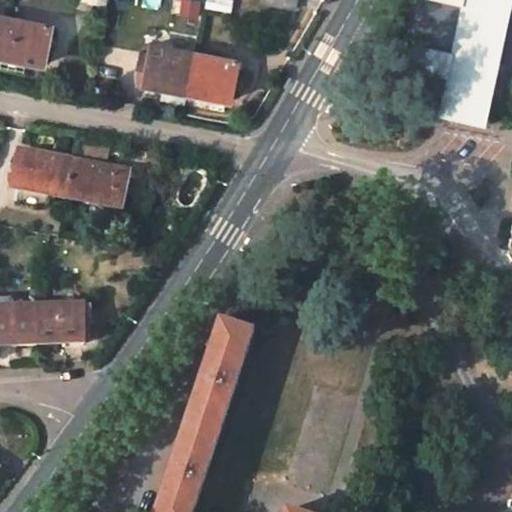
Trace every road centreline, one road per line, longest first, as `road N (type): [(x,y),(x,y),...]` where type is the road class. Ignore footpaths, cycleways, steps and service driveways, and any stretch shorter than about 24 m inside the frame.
road 1 (unclassified): [(107,400),(272,153)]
road 2 (residential): [(272,153),(0,103)]
road 3 (unclassified): [(272,153),(362,0)]
road 4 (unclassified): [(23,511),(107,400)]
